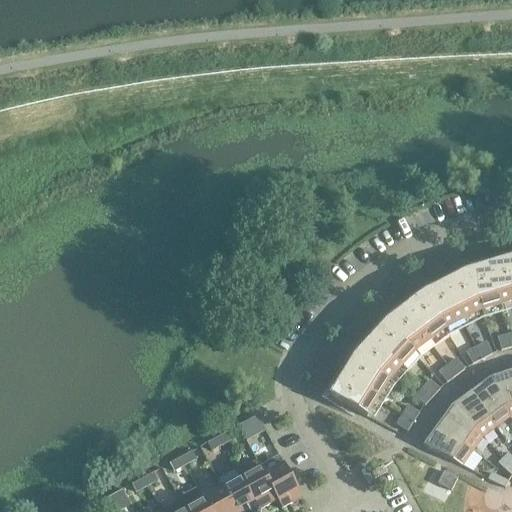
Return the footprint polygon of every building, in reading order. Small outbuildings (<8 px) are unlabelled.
[(490,240),(485,242),(489,254),(499,251),(495,239),(490,240)] [(480,243),(475,245),(479,257),(489,254),(485,242),(480,243)] [(471,246),(466,248),(470,260),(479,257),(475,245),(471,246)] [(511,254),(506,256),(483,262),(460,269),(438,279),(417,290),(397,305),(379,320),(363,336),(346,355),(333,374),(320,397),(316,403),(322,406),(324,403),(326,400),(338,380),(351,359),(367,342),(383,325),(402,311),(420,297),(441,286),(462,275),(485,268),(508,262),(511,261),(511,254)] [(437,260),(432,263),(438,275),(447,270),(441,258),(437,260)] [(511,281),(508,262),(485,268),(498,310),(511,305),(511,281)] [(427,265),(423,267),(429,279),(438,275),(432,263),(427,265)] [(485,268),(462,275),(478,315),(498,310),(485,268)] [(462,275),(441,286),(461,324),(478,315),(462,275)] [(393,287),(389,290),(397,300),(405,294),(397,283),(393,287)] [(441,286),(420,297),(443,333),(461,324),(441,286)] [(384,293),(380,296),(388,307),(397,300),(389,290),(384,293)] [(420,297),(402,311),(428,345),(443,333),(420,297)] [(402,311),(383,325),(412,357),(428,345),(402,311)] [(354,320),(351,324),(360,333),(367,325),(358,317),(354,320)] [(347,328),(344,332),(354,341),(360,333),(351,324),(347,328)] [(383,325),(367,342),(399,372),(412,357),(383,325)] [(497,339),(501,353),(511,349),(508,336),(497,339)] [(367,342),(351,359),(386,386),(399,372),(367,342)] [(476,348),(483,361),(493,356),(486,343),(476,348)] [(466,354),(472,367),(483,361),(476,348),(466,354)] [(323,361),(320,365),(331,372),(336,363),(325,356),(323,361)] [(351,359),(338,380),(376,402),(386,386),(351,359)] [(447,366),(456,378),(465,371),(456,360),(447,366)] [(317,369),(314,374),(326,380),(331,372),(320,365),(317,369)] [(438,374),(447,385),(456,378),(447,366),(438,374)] [(511,380),(510,373),(487,381),(507,420),(511,418),(511,380)] [(376,402),(338,380),(326,400),(364,420),(366,418),(376,402)] [(429,381),(422,389),(432,399),(440,391),(429,381)] [(487,381),(468,395),(494,430),(507,420),(487,381)] [(414,398),(425,407),(432,399),(422,389),(414,398)] [(468,395),(449,409),(480,440),(494,430),(468,395)] [(402,417),(413,424),(420,414),(408,407),(402,417)] [(449,409),(435,428),(470,454),(480,440),(449,409)] [(257,416),(238,427),(247,443),(266,433),(257,416)] [(396,426),(407,434),(413,424),(402,417),(396,426)] [(420,448),(460,468),(470,454),(435,428),(420,448)] [(229,432),(218,438),(223,447),(234,441),(229,432)] [(218,438),(207,444),(212,453),(223,447),(218,438)] [(191,453),(180,459),(185,468),(196,462),(191,453)] [(503,459),(511,467),(511,458),(508,454),(503,459)] [(180,459),(169,465),(174,474),(185,468),(180,459)] [(498,465),(511,478),(511,467),(503,459),(498,465)] [(259,511),(277,502),(263,476),(265,475),(257,462),(237,473),(240,478),(259,511)] [(281,510),(283,509),(302,498),(284,464),(265,475),(263,476),(277,502),(281,510)] [(444,489),(451,492),(458,480),(444,473),(437,485),(444,489)] [(154,474),(142,480),(148,489),(159,483),(154,474)] [(491,474),(488,481),(505,490),(508,483),(491,474)] [(221,489),(233,511),(259,511),(240,478),(221,489)] [(142,480),(131,486),(137,495),(148,489),(142,480)] [(202,500),(208,511),(233,511),(221,489),(202,500)] [(108,509),(109,511),(118,511),(131,505),(122,491),(103,501),(108,509)] [(183,510),(183,511),(208,511),(202,500),(183,510)]
